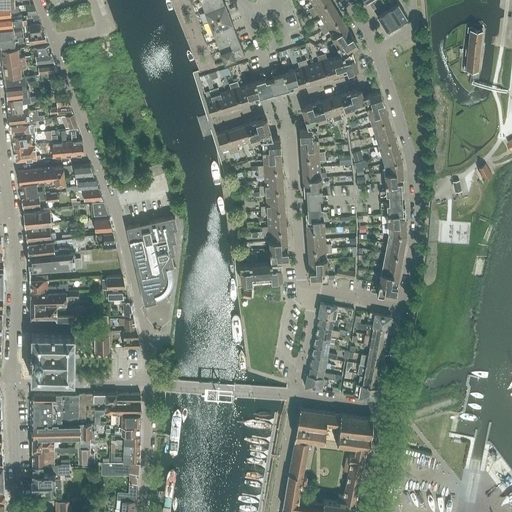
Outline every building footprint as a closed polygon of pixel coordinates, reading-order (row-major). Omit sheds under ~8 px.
[(116,0),(106,0),(126,52),(134,49),(116,0)] [(223,0),(200,0),(192,4),(196,13),(225,1),(224,1),(223,0)] [(311,12),(330,0),(310,0),(313,6),(309,9),(311,12)] [(336,8),(331,0),(330,0),(311,12),(313,16),(318,13),(321,18),(336,8)] [(225,1),(196,13),(200,23),(229,12),(225,1)] [(398,3),(388,10),(396,23),(407,17),(398,3)] [(19,4),(0,7),(0,17),(11,16),(11,11),(20,11),(19,4)] [(38,14),(34,4),(27,4),(28,15),(33,14),(38,14)] [(321,18),(324,23),(319,26),(322,30),(342,17),(336,8),(321,18)] [(386,30),(396,23),(388,10),(377,16),(386,30)] [(229,12),(200,23),(204,33),(233,22),(229,12)] [(12,21),(11,16),(0,17),(0,28),(13,26),(23,25),(22,19),(12,21)] [(329,30),(332,35),(347,26),(342,17),(322,30),(324,33),(329,30)] [(233,22),(204,33),(208,43),(236,32),(233,22)] [(30,31),(28,31),(29,37),(25,37),(26,44),(30,43),(47,40),(41,23),(29,25),(30,31)] [(0,38),(17,36),(23,35),(22,30),(14,31),(13,26),(0,28),(0,38)] [(332,35),(343,53),(352,48),(358,44),(350,31),(347,26),(332,35)] [(483,29),(470,28),(465,68),(478,70),(483,29)] [(236,32),(208,43),(212,53),(240,42),(236,32)] [(16,44),(18,43),(24,43),(23,35),(17,36),(0,38),(0,42),(1,49),(17,47),(16,44)] [(240,42),(212,53),(215,63),(224,60),(244,52),(240,42)] [(34,47),(35,55),(31,56),(32,63),(39,62),(54,60),(52,53),(49,44),(34,47)] [(1,49),(3,63),(26,60),(25,55),(21,55),(20,48),(21,47),(20,47),(17,47),(1,49)] [(343,54),(332,57),(338,74),(359,68),(352,48),(343,53),(343,54)] [(329,77),(338,74),(332,57),(327,58),(325,53),(321,54),(329,77)] [(319,61),(315,62),(313,63),(319,80),(329,77),(321,54),(317,56),(319,61)] [(306,59),(302,61),(309,83),(319,80),(313,63),(308,65),(306,59)] [(22,67),(27,66),(26,60),(3,63),(5,77),(24,75),(24,74),(23,74),(22,67)] [(299,67),(294,69),(299,86),(309,83),(302,61),(298,62),(299,67)] [(38,64),(39,73),(58,71),(55,62),(38,64)] [(271,79),(270,79),(266,80),(268,87),(277,84),(278,90),(282,89),(283,91),(291,89),(294,88),(299,86),(294,69),(278,74),(276,68),(272,70),(271,72),(272,74),(274,75),(275,78),(271,79)] [(278,90),(277,84),(268,87),(266,80),(265,78),(266,76),(265,73),(263,72),(259,73),(261,79),(246,84),(252,101),(256,100),(267,96),(266,94),(275,91),(278,90)] [(25,75),(5,78),(7,99),(30,96),(29,88),(26,88),(26,82),(36,81),(35,78),(40,78),(39,74),(35,74),(25,75)] [(241,105),(252,101),(246,84),(239,86),(238,81),(234,82),(241,105)] [(231,88),(225,90),(231,108),(241,105),(234,82),(229,83),(231,88)] [(218,87),(214,88),(221,111),(231,108),(225,90),(220,92),(218,87)] [(221,111),(214,88),(210,89),(211,94),(205,96),(211,114),(221,111)] [(366,105),(363,95),(361,88),(341,94),(346,112),(355,109),(365,105),(366,105)] [(380,90),(363,95),(366,105),(365,105),(369,116),(386,110),(384,104),(385,104),(380,90)] [(56,96),(50,97),(51,107),(57,106),(70,105),(65,92),(55,93),(56,96)] [(341,114),(346,112),(341,94),(331,97),(338,120),(342,119),(341,114)] [(37,95),(30,96),(7,99),(8,112),(23,110),(23,104),(31,103),(31,101),(38,100),(37,95)] [(331,97),(321,100),(327,118),(332,116),(334,121),(338,120),(331,97)] [(318,121),(327,118),(321,100),(316,102),(301,106),(306,121),(301,122),(302,126),(308,125),(317,125),(317,121),(318,120),(318,121)] [(67,113),(67,115),(73,114),(70,105),(57,106),(58,114),(67,113)] [(44,119),(48,118),(47,115),(43,114),(37,115),(37,109),(23,110),(8,112),(10,123),(30,121),(44,119)] [(369,116),(372,125),(389,120),(386,110),(369,116)] [(67,115),(61,116),(65,127),(78,125),(73,114),(67,115)] [(266,117),(252,122),(247,124),(252,141),(262,138),(273,137),(266,117)] [(30,121),(10,123),(12,134),(12,135),(31,132),(35,132),(37,131),(36,120),(30,121)] [(392,129),(389,120),(372,125),(375,135),(392,129)] [(254,146),(252,141),(247,124),(237,127),(242,144),(248,143),(250,148),(254,146)] [(318,136),(317,125),(308,125),(302,126),(299,126),(300,142),(301,147),(319,146),(319,137),(318,136)] [(237,127),(227,130),(234,152),(238,151),(237,146),(242,144),(237,127)] [(53,157),(63,156),(62,141),(58,141),(57,134),(56,135),(55,129),(51,130),(51,138),(52,138),(53,157)] [(83,139),(82,139),(76,139),(75,129),(71,130),(72,140),(73,155),(84,154),(83,139)] [(375,135),(378,145),(395,139),(392,129),(375,135)] [(63,156),(73,155),(72,140),(66,140),(65,130),(61,130),(62,141),(63,156)] [(230,154),(234,152),(227,130),(217,133),(222,150),(228,148),(230,154)] [(35,138),(35,132),(31,132),(12,135),(14,147),(32,144),(36,143),(35,138)] [(280,137),(273,137),(262,138),(263,150),(262,150),(263,159),(281,158),(280,148),(281,148),(280,137)] [(378,145),(381,155),(399,149),(395,139),(378,145)] [(33,152),(32,144),(14,147),(16,160),(27,159),(34,158),(34,152),(33,152)] [(320,152),(319,146),(301,147),(302,157),(325,156),(325,151),(320,152)] [(402,160),(399,149),(381,155),(384,163),(402,160)] [(363,158),(361,150),(352,153),(355,161),(363,158)] [(345,155),(343,155),(344,164),(351,164),(350,155),(345,155)] [(320,160),(325,160),(325,156),(302,157),(302,167),(321,166),(320,160)] [(258,165),(258,170),(282,168),(281,158),(263,159),(263,165),(258,165)] [(403,171),(403,162),(402,160),(384,163),(385,172),(403,171)] [(151,176),(167,171),(164,162),(148,167),(151,176)] [(75,176),(94,175),(90,163),(74,164),(75,176)] [(484,179),(492,174),(486,163),(477,168),(484,179)] [(20,184),(38,181),(44,180),(44,186),(66,183),(64,172),(64,166),(64,165),(18,170),(20,184)] [(302,167),(303,178),(321,177),(327,176),(326,172),(321,172),(321,166),(302,167)] [(282,168),(258,170),(259,174),(264,174),(264,180),(283,178),(282,168)] [(386,203),(394,202),(394,193),(402,193),(401,188),(403,188),(403,189),(404,189),(403,177),(403,171),(385,172),(384,172),(385,182),(386,189),(380,190),(380,195),(385,195),(386,193),(386,198),(386,203)] [(78,184),(69,186),(66,186),(66,191),(83,188),(99,186),(95,176),(78,178),(78,184)] [(307,203),(307,208),(314,207),(313,198),(320,198),(322,197),(324,199),(327,199),(328,197),(328,193),(322,193),(321,177),(303,178),(305,195),(306,195),(307,203)] [(283,188),(283,178),(264,180),(265,185),(259,186),(260,190),(283,188)] [(453,181),(455,192),(462,190),(459,179),(453,181)] [(39,190),(38,181),(20,184),(21,197),(45,194),(45,189),(39,190)] [(103,199),(99,186),(83,188),(84,200),(103,199)] [(284,198),(283,188),(260,190),(260,194),(265,194),(266,200),(284,198)] [(40,205),(40,200),(46,199),(46,201),(59,200),(58,192),(45,194),(21,197),(23,210),(24,212),(50,208),(50,204),(40,205)] [(404,205),(402,206),(402,198),(402,193),(394,193),(394,202),(386,203),(385,201),(381,202),(381,207),(387,207),(387,214),(387,224),(388,224),(406,223),(405,217),(405,205),(404,205)] [(77,197),(71,198),(72,205),(81,204),(80,201),(77,201),(77,197)] [(261,206),(261,210),(285,209),(284,198),(266,200),(266,206),(261,206)] [(324,205),(323,207),(320,207),(320,202),(320,198),(313,198),(314,207),(307,208),(308,211),(305,212),(306,223),(307,228),(325,227),(324,218),(324,211),(329,210),(329,206),(327,205),(324,205)] [(108,214),(104,201),(93,202),(94,216),(108,214)] [(25,225),(49,223),(52,222),(50,208),(24,212),(25,225)] [(286,219),(285,209),(261,210),(262,215),(267,214),(267,220),(286,219)] [(156,298),(156,294),(160,293),(164,290),(167,286),(169,282),(170,277),(169,272),(173,272),(171,265),(174,265),(171,253),(175,252),(172,240),(177,240),(174,228),(178,227),(175,214),(126,226),(144,304),(157,301),(156,298)] [(94,218),(95,231),(113,229),(109,217),(94,218)] [(260,231),(263,231),(286,229),(286,219),(267,220),(268,226),(259,227),(260,231)] [(25,225),(27,241),(54,238),(54,234),(51,234),(49,223),(25,225)] [(406,234),(406,223),(388,224),(388,233),(406,234)] [(335,226),(325,227),(307,228),(307,239),(326,238),(325,232),(336,231),(335,226)] [(268,235),(269,241),(287,240),(286,229),(263,231),(260,231),(251,232),(252,237),(256,237),(256,236),(268,235)] [(105,248),(117,247),(113,232),(103,233),(105,248)] [(388,233),(387,242),(404,245),(406,234),(388,233)] [(27,241),(28,254),(74,250),(75,250),(75,249),(74,249),(74,246),(85,245),(85,247),(86,247),(85,235),(72,236),(62,237),(62,238),(54,238),(27,241)] [(326,244),(326,238),(307,239),(308,250),(332,248),(331,243),(326,244)] [(287,240),(269,241),(270,261),(281,261),(289,261),(288,249),(287,240)] [(387,242),(385,252),(402,255),(404,245),(387,242)] [(308,250),(309,260),(327,259),(326,252),(338,252),(337,248),(332,248),(308,250)] [(28,254),(30,268),(33,268),(34,272),(44,271),(43,267),(82,265),(81,256),(75,256),(74,250),(28,254)] [(401,265),(402,255),(385,252),(383,262),(401,265)] [(239,263),(240,269),(241,282),(262,280),(260,262),(243,263),(243,257),(239,257),(240,263),(239,263)] [(327,259),(309,260),(309,265),(310,280),(322,279),(328,279),(334,278),(334,275),(328,275),(327,259)] [(282,266),(281,261),(270,261),(260,262),(262,280),(282,279),(281,266),(282,266)] [(383,262),(381,272),(399,275),(401,265),(383,262)] [(336,274),(354,278),(355,271),(338,268),(336,274)] [(371,288),(371,291),(377,293),(383,294),(395,296),(397,285),(399,275),(381,272),(378,289),(371,288)] [(126,287),(123,275),(106,276),(106,278),(102,278),(103,288),(125,287),(126,287)] [(48,286),(48,279),(30,281),(31,292),(31,293),(68,290),(68,283),(59,283),(59,285),(48,286)] [(57,314),(57,305),(67,305),(67,297),(79,297),(78,289),(68,290),(31,293),(31,317),(55,317),(57,320),(72,320),(72,316),(60,316),(60,314),(57,314)] [(244,289),(243,297),(251,298),(252,291),(244,289)] [(122,300),(124,300),(124,296),(121,296),(121,292),(108,293),(109,300),(121,299),(121,298),(122,298),(122,300)] [(132,309),(131,304),(129,302),(129,301),(123,301),(124,315),(130,314),(130,312),(131,311),(132,309)] [(320,314),(334,317),(334,318),(335,318),(337,311),(345,313),(344,319),(352,321),(355,309),(336,305),(336,306),(321,303),(319,314),(319,315),(320,314)] [(373,325),(373,324),(388,327),(389,328),(391,316),(374,313),(374,312),(370,312),(369,317),(373,318),(372,325),(373,325)] [(318,324),(332,327),(337,328),(339,319),(335,318),(334,318),(334,317),(320,314),(319,315),(318,324)] [(124,325),(124,329),(136,328),(134,317),(119,318),(118,325),(124,325)] [(388,327),(373,324),(373,325),(372,325),(360,323),(358,323),(357,327),(368,329),(367,334),(386,338),(388,327)] [(345,329),(337,328),(332,327),(318,324),(316,334),(331,337),(331,333),(343,335),(343,339),(349,341),(351,330),(347,330),(345,329)] [(124,346),(140,346),(136,328),(124,329),(123,329),(124,346)] [(112,330),(94,330),(94,347),(110,347),(110,346),(113,346),(112,330)] [(74,334),(32,333),(31,378),(74,379),(74,334)] [(316,334),(314,344),(329,347),(329,343),(334,343),(335,338),(331,337),(316,334)] [(384,347),(386,338),(367,334),(365,334),(363,343),(369,345),(384,347)] [(328,352),(329,347),(314,344),(312,354),(327,357),(336,359),(337,354),(328,352)] [(382,357),(384,347),(369,345),(368,354),(382,357)] [(368,354),(362,353),(360,363),(366,364),(380,367),(382,357),(368,354)] [(326,362),(327,357),(312,354),(310,364),(325,367),(335,369),(336,365),(331,364),(331,363),(326,362)] [(308,374),(324,377),(341,380),(342,375),(324,371),(325,367),(310,364),(308,374)] [(378,377),(380,367),(366,364),(365,369),(357,367),(357,370),(351,369),(351,372),(356,373),(364,374),(378,377)] [(323,384),(324,377),(308,374),(305,385),(323,389),(327,390),(328,385),(323,384)] [(361,383),(377,386),(378,377),(364,374),(362,383),(361,383)] [(377,387),(377,386),(361,383),(361,384),(357,383),(355,395),(360,396),(375,399),(377,387)] [(33,437),(55,437),(78,437),(78,447),(78,452),(78,455),(78,462),(95,462),(95,453),(91,453),(90,437),(95,437),(95,431),(92,431),(92,423),(86,424),(78,424),(79,393),(77,393),(56,393),(33,392),(33,399),(33,424),(33,437)] [(141,392),(117,393),(117,400),(117,413),(122,413),(141,413),(141,400),(141,392)] [(94,393),(79,393),(78,424),(86,424),(86,404),(94,404),(94,402),(94,393)] [(117,413),(117,400),(117,393),(94,393),(94,402),(105,402),(105,409),(95,409),(95,423),(100,424),(107,424),(107,421),(100,421),(100,415),(105,413),(115,413),(117,413)] [(353,511),(366,448),(367,448),(370,440),(373,417),(341,413),(301,407),(295,438),(288,472),(283,507),(281,511),(353,511)] [(184,411),(174,410),(169,455),(179,457),(184,411)] [(141,426),(141,413),(122,413),(117,413),(115,413),(115,425),(122,425),(141,426)] [(141,426),(122,425),(115,425),(115,433),(141,434),(141,426)] [(116,439),(116,443),(118,443),(140,444),(141,435),(124,435),(124,439),(116,439)] [(55,447),(55,437),(33,437),(32,437),(32,449),(55,449),(54,451),(59,451),(59,452),(68,452),(68,447),(55,447)] [(140,444),(118,443),(118,448),(124,448),(124,452),(140,453),(140,444)] [(54,451),(55,449),(32,449),(32,463),(45,463),(54,462),(55,462),(54,451)] [(111,462),(139,461),(140,461),(140,453),(124,452),(124,457),(115,457),(115,452),(111,452),(111,462)] [(129,474),(129,483),(128,492),(118,491),(117,499),(136,500),(138,483),(137,474),(136,474),(136,472),(139,472),(140,462),(140,461),(139,461),(111,462),(101,462),(101,474),(129,474)] [(32,478),(32,488),(45,488),(45,490),(54,490),(55,490),(55,487),(61,487),(61,477),(57,477),(57,474),(70,474),(69,462),(61,462),(60,464),(54,464),(54,462),(45,463),(45,466),(33,466),(33,474),(33,478),(32,478)] [(162,511),(171,511),(177,468),(167,467),(162,511)] [(135,511),(136,500),(117,499),(116,508),(120,508),(119,511),(135,511)] [(56,511),(69,511),(69,501),(56,501),(56,511)]
